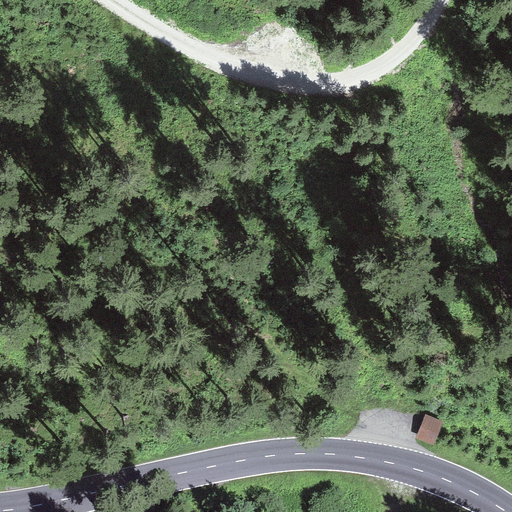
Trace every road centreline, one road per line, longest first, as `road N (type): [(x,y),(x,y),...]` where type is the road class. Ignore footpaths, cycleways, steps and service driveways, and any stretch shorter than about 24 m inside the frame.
road 1 (secondary): [(2,511),(232,461),(308,453),(431,473),(507,511)]
road 2 (track): [(436,0),(386,63),(338,80),(243,68),(112,0)]
